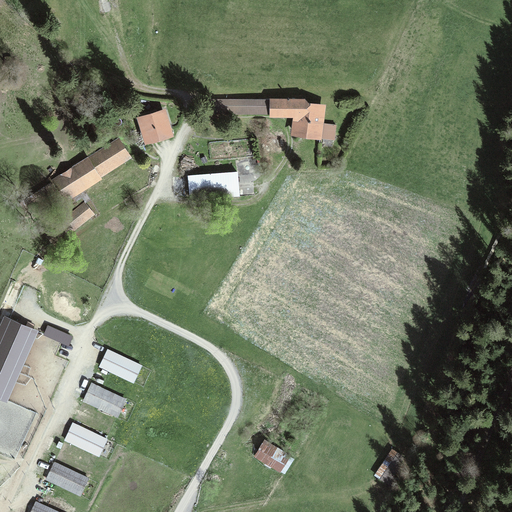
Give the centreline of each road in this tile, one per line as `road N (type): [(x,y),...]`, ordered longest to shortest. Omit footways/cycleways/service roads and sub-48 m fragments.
road 1 (track): [(3,511),(189,115),(190,94),(144,88),(127,72),(110,0)]
road 2 (track): [(178,511),(234,410),(233,378),(207,345),(105,300)]
road 3 (track): [(190,94),(367,93),(387,68),(403,21),(424,0)]
road 4 (track): [(0,148),(99,117),(127,72)]
road 5 (track): [(452,511),(511,374)]
road 6 (track): [(212,511),(347,494)]
